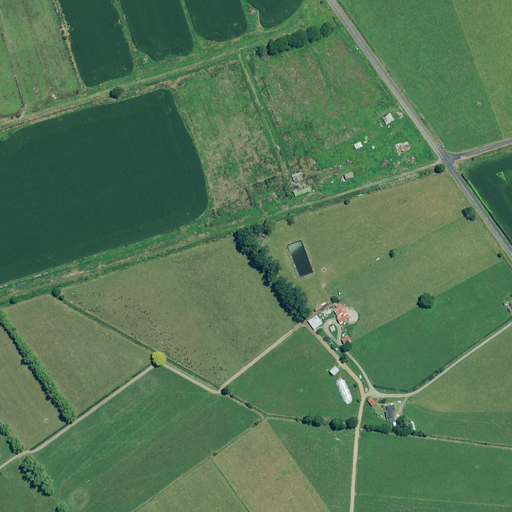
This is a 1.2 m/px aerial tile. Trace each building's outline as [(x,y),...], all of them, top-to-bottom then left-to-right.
[(394,117),(390,111),(385,115),(387,118),(385,120),(386,122),(394,117)] [(409,146),(407,140),(396,143),(398,150),(409,146)] [(302,177),(300,171),(292,173),(294,180),(302,177)] [(311,189),(310,185),(294,190),(295,194),(311,189)] [(350,315),(341,301),(336,304),(338,307),(334,308),(339,316),(338,317),(340,321),(350,315)] [(323,321),(317,313),(309,320),(314,327),(323,321)] [(353,339),(349,333),(342,337),(346,343),(353,339)] [(340,368),(336,364),(330,369),(334,373),(340,368)] [(377,401),(373,395),(369,399),(373,404),(377,401)] [(390,416),(393,415),(394,415),(393,408),(396,408),(395,403),(387,404),(388,408),(386,409),(387,416),(390,416)]
